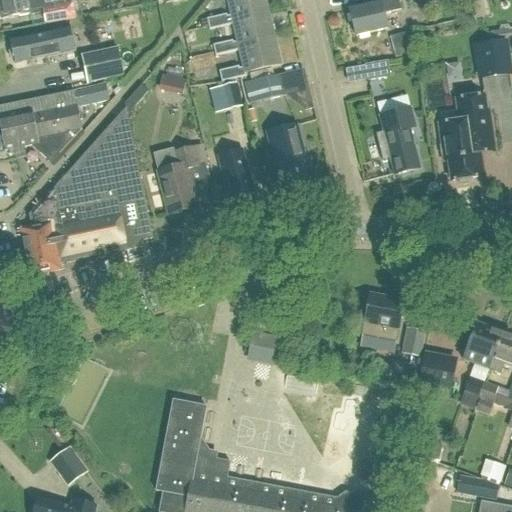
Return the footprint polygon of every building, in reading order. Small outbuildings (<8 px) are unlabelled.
[(73,4),(66,6),(64,0),(5,0),(0,1),(0,8),(2,21),(32,16),(32,12),(43,10),(46,25),(76,19),(73,4)] [(209,31),(232,25),(232,23),(268,14),(264,0),(226,0),(231,18),(226,19),(226,16),(207,21),(209,31)] [(400,12),(397,0),(375,0),(377,6),(349,12),(355,38),(387,30),(383,16),(400,12)] [(216,57),(239,51),(238,49),(274,40),(268,14),(232,23),(232,25),(237,43),(232,45),(232,42),(214,47),(216,57)] [(10,43),(11,52),(10,54),(11,61),(14,63),(15,66),(75,53),(70,30),(10,43)] [(396,59),(411,56),(406,34),(389,38),(394,59),(396,59)] [(281,67),(274,40),(238,49),(239,51),(243,70),(239,71),(239,68),(220,73),(222,83),(245,78),(244,75),(281,67)] [(481,80),(505,76),(508,76),(504,44),(476,48),(481,80)] [(91,87),(116,81),(121,80),(115,52),(85,58),(91,87)] [(70,68),(72,80),(88,77),(86,65),(70,68)] [(280,76),(245,84),(250,106),(285,97),(280,76)] [(194,79),(172,78),(171,106),(193,106),(194,79)] [(219,90),(225,112),(241,108),(235,85),(219,90)] [(415,85),(402,87),(404,101),(417,99),(415,85)] [(106,86),(76,92),(79,108),(109,102),(106,86)] [(82,132),(84,132),(75,92),(0,107),(0,124),(6,152),(15,151),(17,160),(28,158),(26,149),(37,146),(37,149),(52,162),(60,154),(61,155),(82,132)] [(462,123),(439,126),(442,146),(440,148),(441,157),(443,159),(444,163),(448,162),(451,183),(455,182),(459,185),(468,184),(471,180),(483,178),(480,155),(494,152),(488,111),(486,112),(484,97),(459,101),(462,123)] [(64,271),(63,265),(128,252),(127,246),(154,240),(128,109),(127,109),(31,217),(33,228),(21,230),(30,278),(64,271)] [(379,119),(394,178),(419,171),(409,132),(415,130),(411,112),(379,119)] [(271,156),(272,156),(280,188),(305,181),(300,163),(306,162),(297,127),(266,136),(271,156)] [(201,148),(194,150),(174,155),(173,151),(153,156),(158,174),(156,175),(168,218),(198,210),(188,172),(199,169),(207,167),(201,148)] [(254,195),(242,152),(218,159),(230,201),(254,195)] [(397,343),(403,315),(423,319),(427,297),(412,294),(410,305),(370,297),(362,337),(397,343)] [(491,371),(503,334),(478,325),(464,361),(491,371)] [(406,331),(401,357),(420,360),(425,335),(406,331)] [(511,337),(503,334),(491,371),(501,374),(504,366),(511,368),(511,337)] [(288,369),(289,352),(256,352),(255,368),(288,369)] [(428,354),(421,386),(454,394),(462,362),(428,354)] [(392,364),(389,384),(414,389),(418,369),(392,364)] [(477,410),(486,384),(470,378),(460,404),(476,410),(477,410)] [(499,389),(486,384),(477,410),(476,410),(476,411),(489,416),(499,389)] [(511,413),(511,386),(503,410),(511,413)] [(206,409),(173,402),(156,493),(163,495),(159,511),(380,511),(382,501),(345,494),(337,499),(337,500),(227,479),(230,463),(206,459),(207,452),(200,440),(206,409)] [(87,474),(69,449),(50,464),(68,488),(87,474)] [(483,495),(479,511),(511,511),(511,508),(502,506),(503,498),(483,495)] [(96,511),(98,508),(75,502),(73,509),(39,499),(37,508),(34,509),(32,511),(96,511)]
